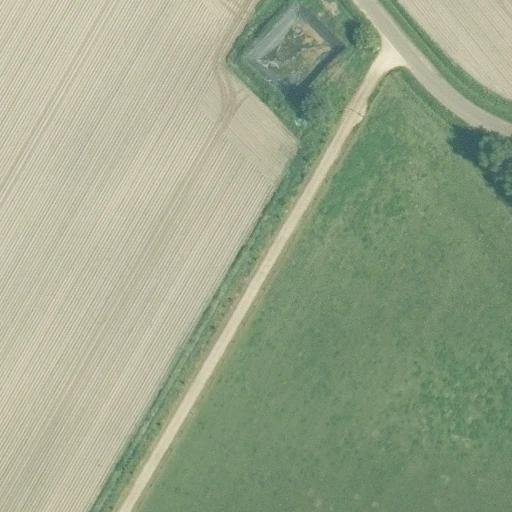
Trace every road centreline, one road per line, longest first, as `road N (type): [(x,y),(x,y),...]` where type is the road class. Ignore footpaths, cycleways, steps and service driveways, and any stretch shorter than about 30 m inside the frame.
road 1 (track): [(124,511),(354,113)]
road 2 (unclassified): [(511,134),(484,126),(440,93),(361,0)]
